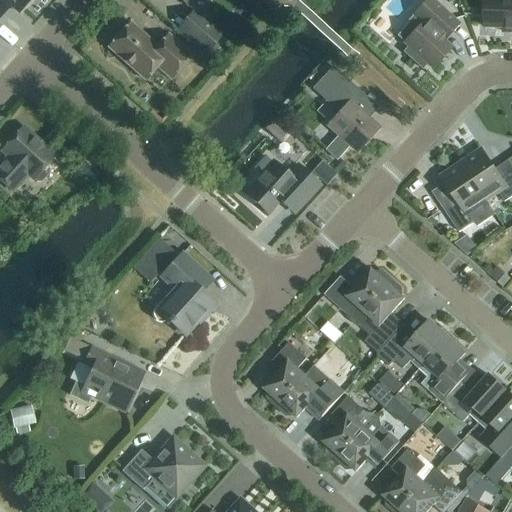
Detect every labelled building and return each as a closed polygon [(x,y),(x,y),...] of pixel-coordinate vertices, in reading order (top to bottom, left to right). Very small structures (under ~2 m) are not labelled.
[(0,0),(0,18),(11,6),(18,13),(30,0),(0,0)] [(458,24),(431,0),(426,0),(407,22),(409,23),(396,37),(432,69),(451,48),(443,41),(458,24)] [(511,0),(499,0),(500,0),(490,0),(485,0),(484,28),(503,28),(503,32),(511,32),(511,0)] [(204,54),(221,35),(205,21),(188,39),(204,54)] [(157,48),(130,24),(109,48),(145,80),(157,67),(171,79),(191,56),(168,36),(157,48)] [(332,68),(313,90),(326,101),(329,98),(339,107),(339,114),(328,126),(357,153),(379,129),(368,119),(354,106),(363,95),(332,68)] [(279,119),(267,136),(285,149),(297,132),(279,119)] [(41,183),(49,174),(49,169),(46,166),(54,156),(23,128),(2,152),(8,157),(0,165),(0,178),(13,190),(27,175),(37,183),(41,183)] [(461,163),(487,201),(498,193),(505,202),(511,197),(511,158),(508,161),(511,165),(498,173),(482,150),(461,163)] [(313,172),(328,185),(337,175),(322,161),(313,172)] [(289,176),(275,163),(246,195),(267,214),(279,201),(294,214),(320,186),(298,166),(289,176)] [(457,201),(444,210),(459,233),(474,223),(477,227),(496,215),(486,201),(487,201),(461,163),(441,177),(457,201)] [(468,236),(455,244),(467,256),(477,249),(468,236)] [(198,323),(214,306),(200,293),(211,281),(182,255),(161,278),(173,289),(155,309),(154,310),(153,311),(153,313),(153,314),(153,316),(153,317),(154,319),(155,320),(155,321),(157,322),(158,322),(160,323),(161,323),(163,323),(164,322),(166,322),(167,321),(168,320),(184,335),(197,322),(198,323)] [(353,323),(391,281),(382,273),(376,273),(372,270),(354,289),(341,277),(325,295),(347,315),(353,323)] [(399,332),(398,331),(386,320),(405,299),(401,296),(401,289),(391,281),(353,323),(356,326),(362,329),(370,336),(365,342),(378,354),(396,336),(399,332)] [(396,336),(378,354),(377,356),(389,366),(395,361),(404,369),(411,362),(419,370),(448,338),(430,322),(408,346),(396,336)] [(465,354),(448,338),(419,370),(428,377),(421,385),(442,404),(473,370),(461,359),(465,354)] [(277,408),(306,376),(298,369),(307,359),(289,343),(273,362),(282,370),(264,389),(268,393),(268,399),(277,408)] [(124,413),(143,373),(91,349),(84,364),(92,368),(84,387),(75,383),(69,396),(87,404),(91,397),(124,413)] [(262,364),(249,380),(256,386),(270,371),(262,364)] [(306,376),(277,408),(287,416),(293,416),(297,419),(306,409),(320,421),(345,394),(322,373),(313,383),(306,376)] [(479,423),(507,392),(489,376),(473,394),(461,383),(442,404),(463,423),(470,415),(479,423)] [(511,392),(510,395),(507,392),(479,423),(487,431),(481,439),(501,458),(511,445),(511,392)] [(337,461),(377,417),(374,414),(366,413),(348,397),(332,415),(341,423),(323,443),(327,446),(327,453),(337,461)] [(31,408),(10,412),(14,429),(29,426),(35,425),(31,408)] [(380,419),(377,417),(337,461),(346,470),(352,469),(356,473),(374,453),(383,461),(399,443),(382,427),(380,419)] [(202,467),(173,440),(153,462),(141,451),(121,472),(142,491),(164,509),(202,467)] [(511,469),(511,448),(501,461),(511,470),(511,469)] [(398,511),(425,483),(424,482),(417,476),(426,466),(408,450),(391,469),(400,477),(383,496),(387,500),(387,506),(393,511),(398,511)] [(74,480),(83,479),(83,467),(73,467),(74,480)] [(425,483),(398,511),(428,511),(434,506),(439,511),(444,511),(462,492),(436,469),(424,482),(425,483)] [(468,487),(472,490),(482,479),(483,478),(476,472),(468,480),(468,487)] [(472,490),(468,495),(480,502),(485,493),(496,499),(501,490),(482,479),(472,490)] [(228,511),(213,511),(212,510),(210,511),(252,511),(239,500),(228,511)] [(486,511),(467,501),(460,511),(486,511)]
